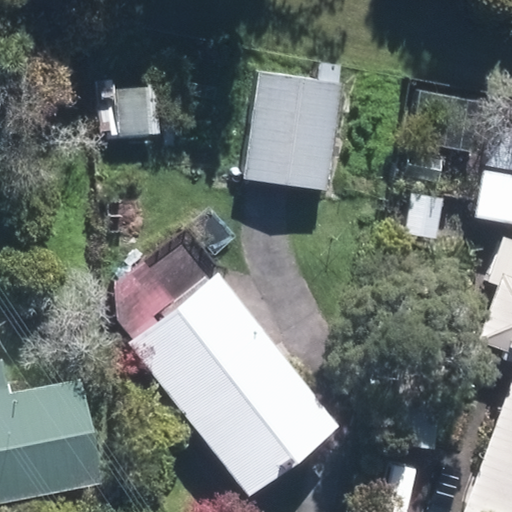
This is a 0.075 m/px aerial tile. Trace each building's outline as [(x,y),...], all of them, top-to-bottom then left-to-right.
[(233,184),(315,195),(329,88),(247,77),(233,184)] [(397,174),(429,179),(433,154),(401,149),(397,174)] [(511,165),(482,163),(478,209),(511,211),(511,165)] [(447,194),(404,188),(398,232),(441,237),(447,194)] [(132,347),(250,499),(337,432),(219,279),(132,347)] [(457,511),(511,511),(511,286),(492,279),(468,345),(511,362),(457,511)] [(0,508),(83,495),(67,392),(0,401),(0,508)]
